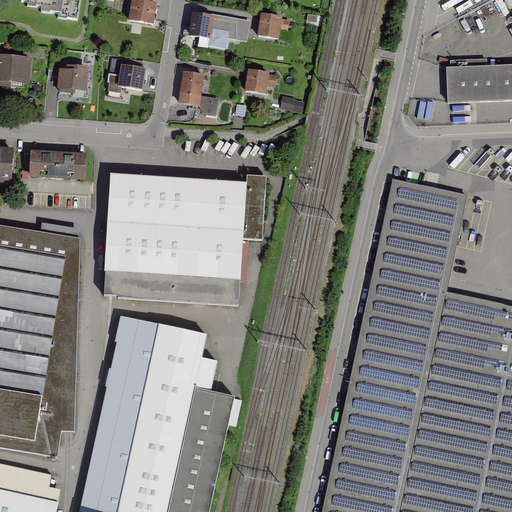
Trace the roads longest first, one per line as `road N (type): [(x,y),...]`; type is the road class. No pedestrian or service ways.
road 1 (residential): [(421,0),(393,143),(511,139)]
road 2 (unknown): [(427,142),(442,161),(492,174),(487,275),(511,298)]
road 3 (unknown): [(75,511),(105,318)]
road 4 (unknown): [(105,318),(261,331)]
road 5 (residential): [(0,131),(132,140),(154,131)]
road 6 (residential): [(179,0),(154,131)]
